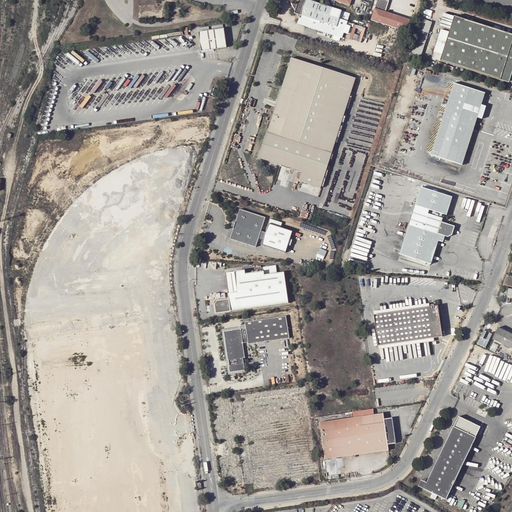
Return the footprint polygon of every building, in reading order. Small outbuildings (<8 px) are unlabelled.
[(342,38),(350,14),(305,0),(298,0),(296,6),(291,4),(295,11),(294,14),(296,14),(300,16),(299,19),(297,24),(342,38)] [(376,0),(370,20),(406,31),(410,20),(385,12),(388,1),(385,0),(376,0)] [(450,29),(454,17),(444,14),(440,26),(450,29)] [(507,82),(511,65),(511,34),(509,34),(507,33),(508,29),(504,28),(502,32),(454,17),(450,29),(449,32),(441,29),(432,59),(507,82)] [(413,45),(423,48),(432,22),(421,19),(413,45)] [(216,49),(226,47),(223,28),(198,31),(201,51),(216,49)] [(409,58),(419,61),(423,48),(413,45),(409,58)] [(332,152),(355,78),(291,58),(268,132),(332,152)] [(481,105),(484,93),(454,83),(430,154),(461,164),(477,117),(481,118),(485,106),(481,105)] [(321,188),(332,152),(268,132),(260,158),(302,172),(299,181),(321,188)] [(399,255),(430,265),(438,242),(439,243),(444,240),(445,237),(448,238),(452,236),(455,228),(441,223),(442,219),(428,215),(429,211),(446,217),(452,198),(421,188),(399,255)] [(266,217),(240,209),(236,222),(234,228),(231,239),(256,247),(259,238),(264,239),(262,245),(286,252),(293,231),(281,227),(283,223),(271,219),(266,232),(261,231),(266,217)] [(370,261),(371,244),(355,243),(353,259),(370,261)] [(215,313),(288,303),(283,272),(263,274),(263,271),(244,273),(244,270),(233,271),(236,292),(227,294),(228,299),(216,300),(214,304),(215,313)] [(224,273),(227,294),(236,292),(233,271),(224,273)] [(373,316),(428,308),(427,304),(373,313),(373,316)] [(428,308),(373,316),(374,324),(438,315),(437,307),(435,307),(429,308),(428,308)] [(441,338),(438,315),(374,324),(378,347),(433,339),(441,338)] [(228,366),(229,373),(245,370),(244,363),(243,363),(242,358),(244,357),(242,343),(248,342),(248,344),(289,338),(285,316),(244,322),(245,329),(240,330),(240,329),(223,331),(227,360),(228,360),(229,366),(228,366)] [(511,349),(511,335),(497,328),(492,340),(511,349)] [(487,347),(493,333),(484,330),(479,344),(487,347)] [(433,339),(378,347),(378,350),(433,342),(433,339)] [(319,422),(324,459),(388,450),(387,444),(395,443),(391,417),(383,418),(382,412),(373,414),(372,408),(352,411),(352,417),(319,422)] [(453,427),(475,437),(481,425),(459,415),(453,427)] [(425,484),(423,489),(432,494),(430,498),(435,500),(437,496),(446,500),(475,437),(453,427),(425,484)]
